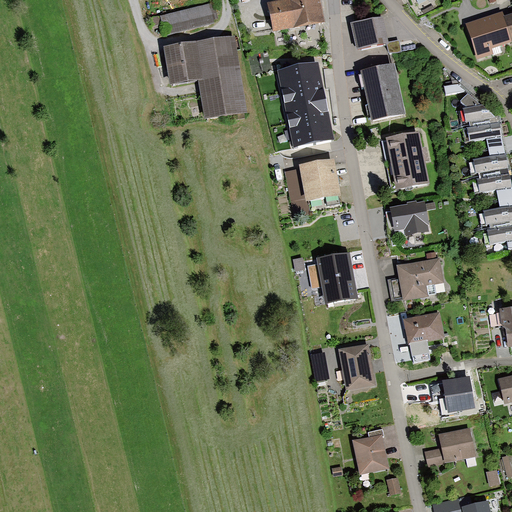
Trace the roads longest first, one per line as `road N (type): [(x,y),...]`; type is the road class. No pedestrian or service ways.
road 1 (residential): [(334,0),(343,120),(393,380)]
road 2 (residential): [(387,0),(511,116)]
road 3 (track): [(134,0),(144,30),(162,43),(218,31),(225,0)]
road 4 (residential): [(393,380),(419,511)]
road 5 (residential): [(511,360),(393,380)]
